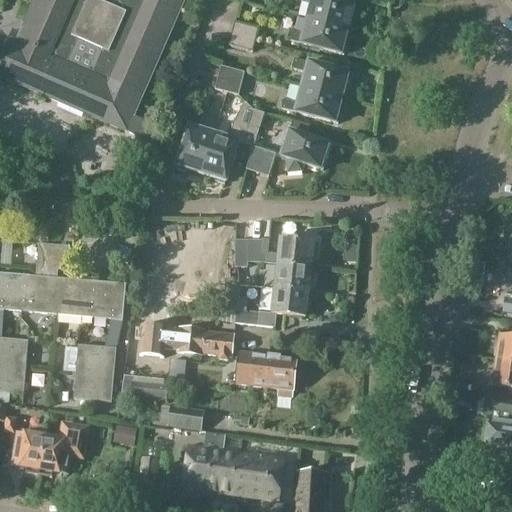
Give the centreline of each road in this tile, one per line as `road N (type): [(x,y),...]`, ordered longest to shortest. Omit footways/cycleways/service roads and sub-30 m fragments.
road 1 (residential): [(454,215),(0,195)]
road 2 (residential): [(409,489),(454,215)]
road 3 (unknown): [(144,205),(213,0)]
road 4 (residential): [(460,175),(471,129),(511,44)]
